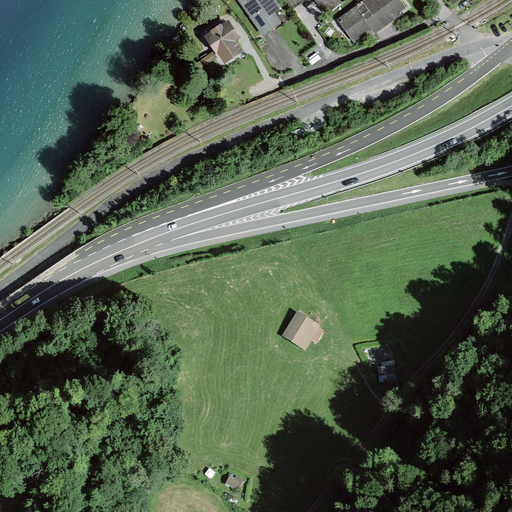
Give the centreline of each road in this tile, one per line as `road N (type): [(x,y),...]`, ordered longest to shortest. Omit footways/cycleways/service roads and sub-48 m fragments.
road 1 (tertiary): [(511,47),(369,140),(109,242),(41,294)]
road 2 (primary): [(511,106),(377,168),(206,219),(86,267)]
road 3 (tertiary): [(86,267),(511,171)]
road 4 (track): [(511,204),(494,270),(471,310),(308,511)]
